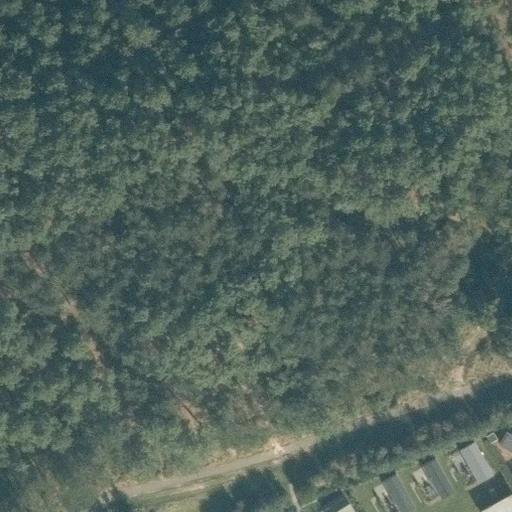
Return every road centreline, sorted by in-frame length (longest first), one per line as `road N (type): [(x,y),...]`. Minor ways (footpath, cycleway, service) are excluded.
road 1 (track): [(511,388),(240,477),(103,511)]
road 2 (track): [(511,271),(448,396)]
